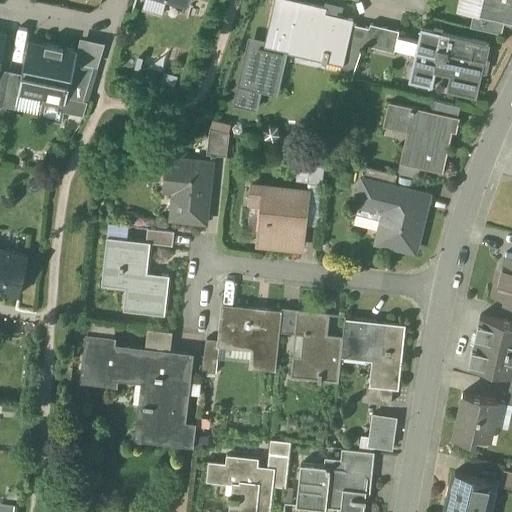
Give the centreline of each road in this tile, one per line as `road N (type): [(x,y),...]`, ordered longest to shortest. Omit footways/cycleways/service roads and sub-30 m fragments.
road 1 (residential): [(441,294),(202,266)]
road 2 (residential): [(400,511),(441,294)]
road 3 (residential): [(441,294),(476,173),(511,97)]
road 4 (residential): [(123,0),(112,26),(0,7)]
